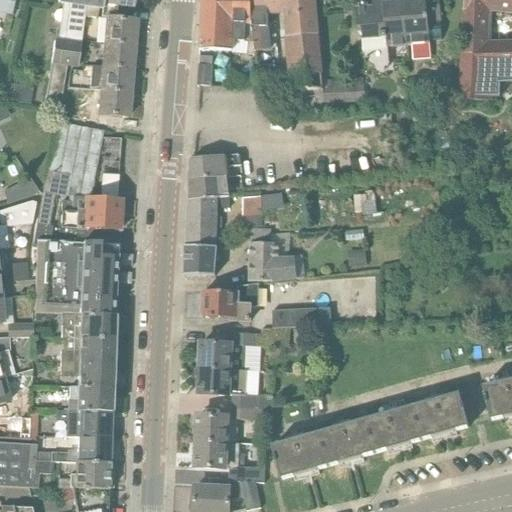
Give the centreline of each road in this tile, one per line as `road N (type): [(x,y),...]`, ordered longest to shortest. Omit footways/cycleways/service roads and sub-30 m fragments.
road 1 (residential): [(151,511),(183,0)]
road 2 (unknown): [(171,131),(295,149),(350,141)]
